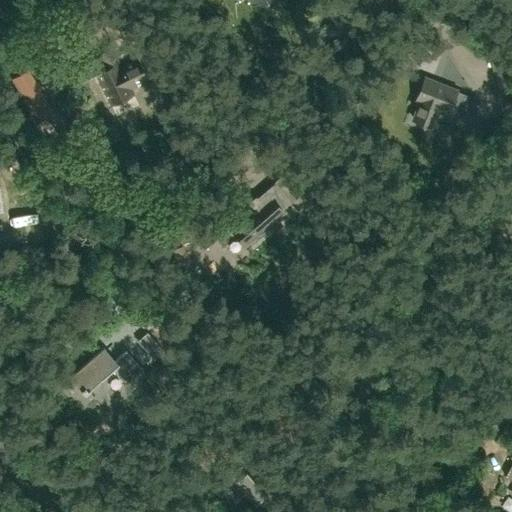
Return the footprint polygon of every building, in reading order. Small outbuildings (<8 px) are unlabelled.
[(141,63),(124,72),(115,53),(105,58),(106,60),(90,69),(96,82),(100,80),(115,111),(137,99),(135,94),(152,85),(141,63)] [(51,112),(27,71),(13,79),(38,120),(51,112)] [(418,101),(411,119),(429,126),(436,108),(460,117),(468,96),(423,78),(415,99),(418,101)] [(253,203),(255,206),(230,229),(246,248),(285,214),(281,209),(291,201),(275,184),(253,203)] [(146,332),(125,351),(112,363),(100,349),(72,374),(88,391),(114,368),(127,383),(163,351),(146,332)] [(379,389),(387,384),(374,359),(368,363),(373,371),(369,373),(367,370),(355,376),(356,379),(346,385),(357,405),(373,397),(374,397),(381,393),(379,389)] [(246,494),(255,505),(266,496),(244,469),(222,487),(235,502),(246,494)]
